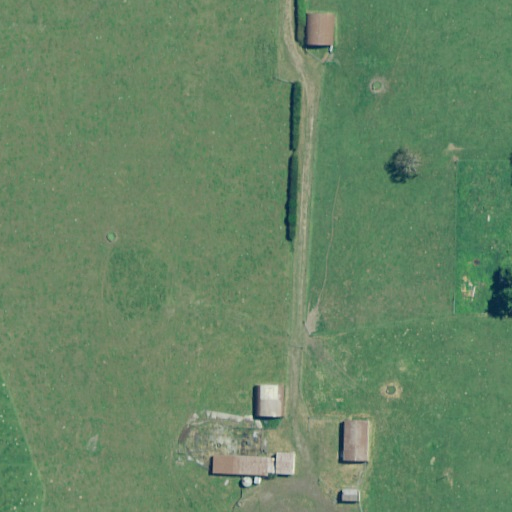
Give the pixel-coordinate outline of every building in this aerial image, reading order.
[(336,46),(336,17),(309,16),(308,46),(336,46)] [(282,418),(284,388),(255,386),(253,416),(282,418)] [(367,423),(342,423),(342,461),(366,462),(367,423)] [(275,474),(276,454),(269,454),(269,458),(213,456),(212,474),(241,475),(240,486),(263,486),(263,476),(269,476),(269,474),(275,474)] [(276,454),(275,474),(293,475),(294,454),(276,454)] [(359,490),(340,489),(340,502),(359,502),(359,490)]
